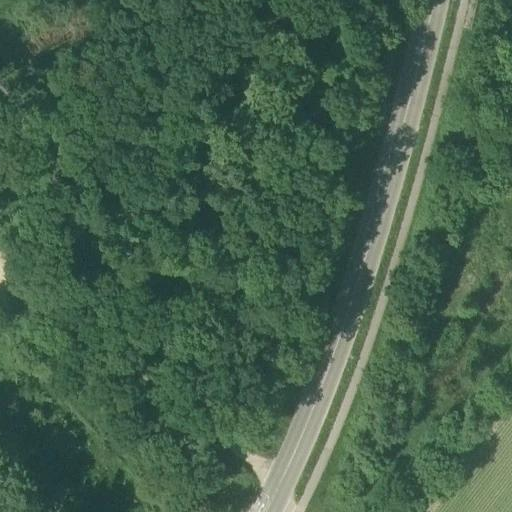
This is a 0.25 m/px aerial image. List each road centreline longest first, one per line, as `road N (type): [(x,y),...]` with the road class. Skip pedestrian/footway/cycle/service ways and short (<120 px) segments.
road 1 (secondary): [(278,486),(331,359),(435,0)]
road 2 (track): [(0,263),(278,486)]
